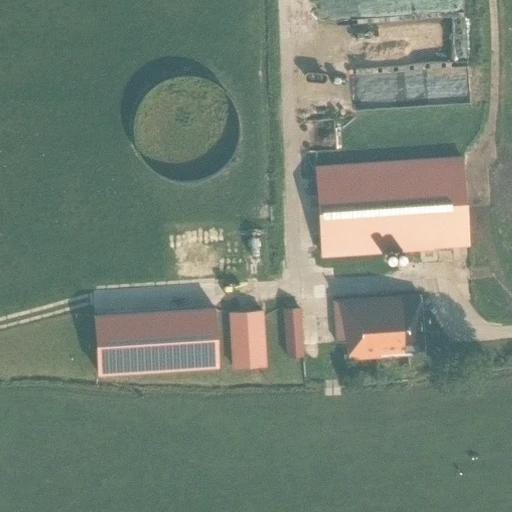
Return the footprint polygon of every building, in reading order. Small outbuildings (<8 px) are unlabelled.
[(457,18),(456,0),(329,0),(331,25),(457,18)] [(468,61),(464,18),(331,25),(335,69),(357,67),(468,61)] [(466,103),(465,62),(357,67),(359,107),(466,103)] [(236,147),(239,131),(239,115),(236,101),(226,88),(213,78),(196,74),(179,75),(161,80),(147,90),(141,99),(136,108),(133,128),(139,152),(150,165),(164,175),(181,180),(199,180),(215,173),(227,162),(236,147)] [(315,169),(321,256),(468,246),(462,159),(315,169)] [(420,351),(423,351),(419,295),(333,301),(336,343),(346,342),(347,355),(344,355),(344,360),(396,356),(395,353),(406,352),(406,355),(421,354),(420,351)] [(214,308),(93,315),(96,372),(217,365),(214,308)] [(300,309),(282,311),(286,358),(304,357),(300,309)] [(261,311),(230,313),(233,368),(264,366),(261,311)] [(322,398),(335,397),(334,382),(320,383),(322,398)]
